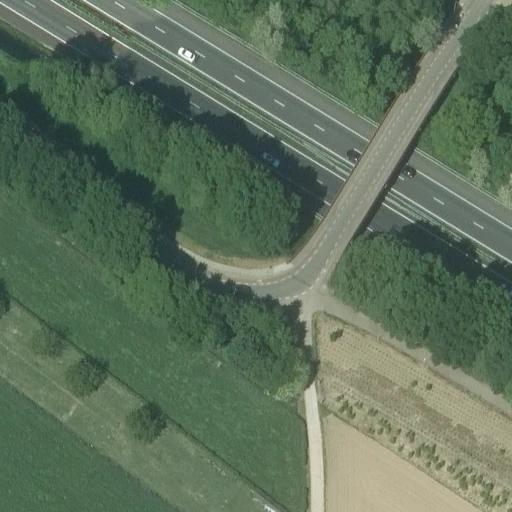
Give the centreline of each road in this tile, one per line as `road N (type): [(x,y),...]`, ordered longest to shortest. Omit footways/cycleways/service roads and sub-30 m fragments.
road 1 (motorway): [(20,0),(511,302)]
road 2 (motorway): [(511,247),(109,0)]
road 3 (tertiary): [(288,287),(322,257),(481,0)]
road 4 (tertiary): [(0,134),(184,275),(229,289),(288,287)]
road 5 (unclassified): [(511,409),(288,287)]
road 6 (track): [(288,287),(309,403),(314,511)]
